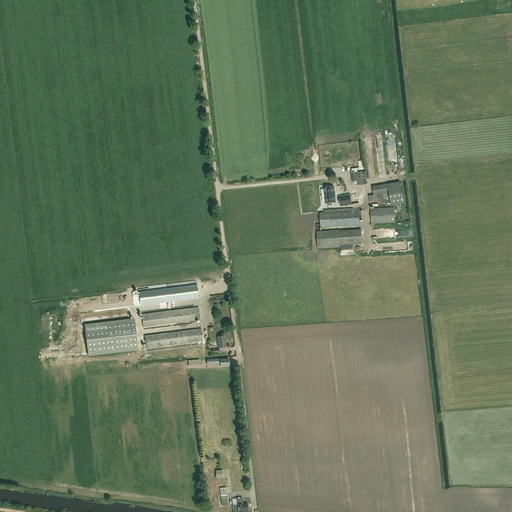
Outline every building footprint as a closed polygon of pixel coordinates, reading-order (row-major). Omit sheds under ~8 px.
[(365,171),(353,172),(351,172),(352,182),(357,181),(357,185),(367,184),(365,171)] [(326,184),(327,187),(324,187),(325,203),(327,203),(328,205),(332,205),(331,202),(335,202),(334,186),(330,186),(330,184),(326,184)] [(370,202),(390,198),(387,184),(372,186),(374,195),(369,196),(370,202)] [(339,196),(341,206),(352,204),(350,194),(339,196)] [(371,224),(395,222),(394,207),(370,209),(371,224)] [(320,227),(361,225),(360,210),(319,213),(320,227)] [(388,228),(373,228),(374,238),(388,237),(388,228)] [(340,247),(340,245),(362,244),(361,229),(339,230),(316,231),(317,249),(340,247)] [(157,304),(198,299),(196,286),(139,293),(141,306),(151,304),(151,306),(152,306),(158,306),(157,304)] [(143,327),(200,320),(198,307),(142,315),(143,327)] [(88,356),(138,350),(135,318),(84,324),(88,356)] [(146,348),(203,341),(201,329),(166,333),(166,331),(159,332),(160,334),(144,336),(146,348)] [(223,347),(226,347),(225,336),(217,337),(219,349),(212,350),(212,353),(219,352),(219,349),(223,349),(223,347)] [(233,511),(248,511),(247,503),(242,504),(242,497),(236,498),(237,505),(232,505),(233,511)]
